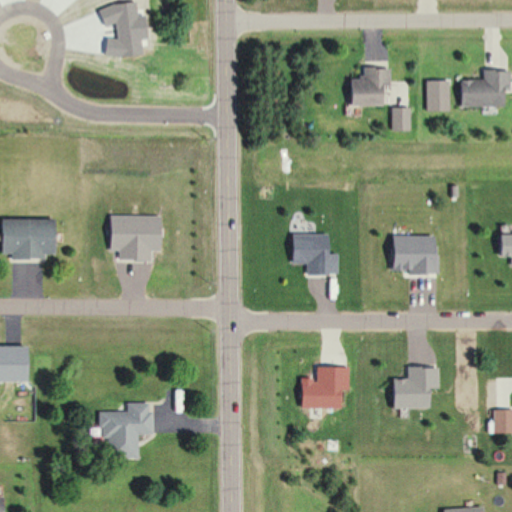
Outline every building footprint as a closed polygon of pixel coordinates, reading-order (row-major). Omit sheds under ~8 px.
[(387,67),(361,67),(361,78),(346,78),(345,105),(380,106),(380,87),(387,87),(387,67)] [(456,106),(507,106),(507,70),(481,69),(481,80),(457,80),(456,106)] [(391,129),(407,129),(407,108),(391,108),(391,129)] [(0,217),(0,256),(48,257),(48,218),(0,217)] [(0,381),(22,381),(22,345),(0,344),(0,381)] [(133,458),(133,434),(146,434),(147,402),(122,402),(121,412),(94,411),(93,439),(100,439),(100,458),(133,458)]
